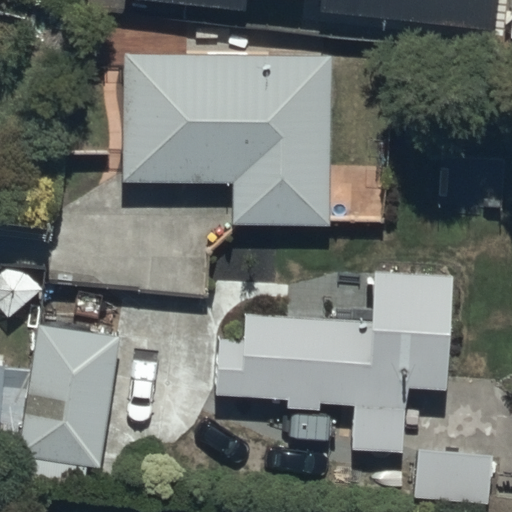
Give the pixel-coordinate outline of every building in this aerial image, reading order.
[(492,32),(495,0),(119,0),(119,1),(251,15),(252,0),(318,0),(322,0),(320,14),(492,32)] [(331,46),(120,43),(121,173),(234,172),(234,215),(332,215),(331,46)] [(455,265),(375,262),(374,310),(252,305),(251,329),(214,328),(212,388),(288,391),(288,401),(320,402),(320,395),(350,396),(348,441),(406,444),(406,379),(450,381),(455,265)] [(19,448),(99,459),(119,327),(39,316),(19,448)] [(26,365),(6,363),(6,358),(0,357),(0,433),(18,435),(26,365)] [(492,445),(419,442),(416,490),(490,495),(492,445)]
